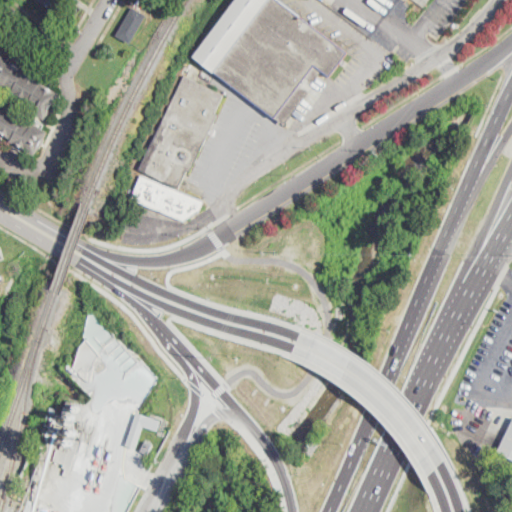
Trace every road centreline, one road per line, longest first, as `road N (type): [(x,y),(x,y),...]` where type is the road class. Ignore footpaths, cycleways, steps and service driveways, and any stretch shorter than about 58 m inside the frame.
road 1 (primary): [(511,41),(199,249),(134,261),(91,250)]
road 2 (primary): [(511,89),(404,338)]
road 3 (primary): [(303,333),(191,302),(91,250)]
road 4 (primary): [(109,278),(288,348)]
road 5 (primary): [(288,348),(360,388),(427,465)]
road 6 (primary): [(358,511),(438,348)]
road 7 (primary): [(197,361),(275,454),(293,511)]
road 8 (primary): [(436,453),(378,383),(303,333)]
road 9 (tertiary): [(449,326),(511,169)]
road 10 (residential): [(72,63),(72,101),(55,154),(43,166),(28,165),(0,148)]
road 11 (tertiary): [(511,129),(434,267)]
road 12 (primary): [(438,348),(511,222)]
road 13 (primary): [(387,381),(328,511)]
road 14 (primary): [(0,213),(109,278)]
